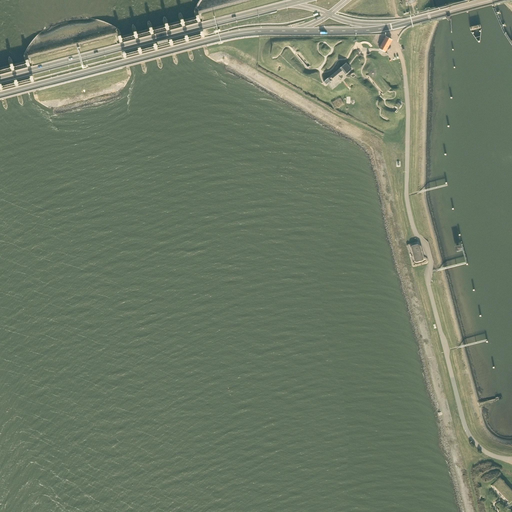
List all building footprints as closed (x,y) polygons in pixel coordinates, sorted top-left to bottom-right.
[(473,0),(472,0),(463,2),(466,12),(476,9),(473,0)] [(388,47),(391,41),(384,37),(378,48),(385,52),(388,47)] [(309,45),(300,54),(314,68),(322,60),(309,45)] [(339,68),(335,72),(328,78),(324,81),(325,80),(327,83),(327,84),(331,81),(330,80),(332,79),(334,81),(337,78),(338,80),(342,77),(340,76),(343,73),(345,74),(351,69),(345,63),(339,68)] [(374,69),(366,76),(383,95),(390,88),(374,69)] [(403,103),(398,99),(393,106),(395,108),(398,110),(403,103)] [(418,242),(406,245),(412,267),(427,263),(426,257),(422,255),(418,242)] [(511,484),(505,477),(496,485),(511,501),(511,484)]
